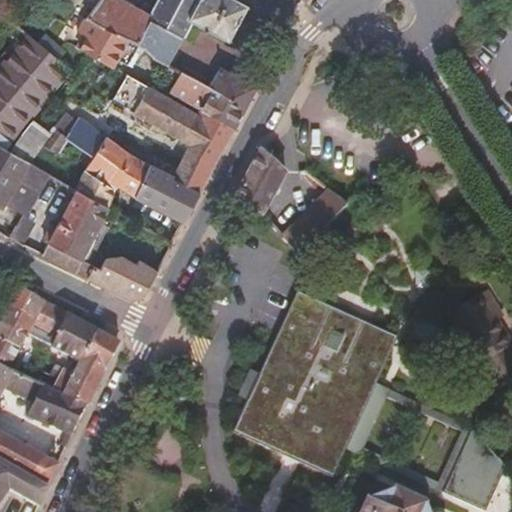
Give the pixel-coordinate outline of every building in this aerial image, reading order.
[(0,0),(0,11),(10,19),(25,2),(40,0),(56,14),(68,0),(0,0)] [(159,0),(151,15),(121,0),(102,0),(87,18),(130,40),(145,47),(154,57),(159,50),(171,57),(182,40),(184,41),(193,25),(227,42),(247,7),(233,0),(159,0)] [(0,26),(12,36),(19,27),(10,19),(0,11),(0,26)] [(90,54),(113,67),(130,40),(87,18),(78,30),(86,36),(81,48),(90,54)] [(29,121),(70,70),(59,61),(55,57),(27,34),(0,69),(0,210),(5,214),(8,208),(30,167),(32,164),(14,153),(11,152),(7,149),(29,121)] [(55,57),(59,61),(65,52),(62,49),(55,57)] [(159,61),(168,65),(171,57),(159,50),(154,57),(159,61)] [(230,135),(255,88),(221,70),(210,86),(182,73),(172,92),(208,113),(204,119),(230,135)] [(208,177),(230,135),(204,119),(182,107),(129,76),(115,102),(191,145),(182,161),(208,177)] [(95,157),(106,136),(79,118),(67,138),(68,139),(95,157)] [(45,145),(52,132),(35,121),(14,153),(32,164),(45,145)] [(68,139),(67,138),(54,130),(52,132),(45,145),(59,154),(68,139)] [(118,186),(135,196),(151,166),(136,157),(106,136),(95,157),(78,190),(108,208),(118,186)] [(260,152),(234,200),(261,218),(272,199),(285,173),(260,152)] [(184,223),(208,177),(182,161),(173,178),(151,166),(135,196),(184,223)] [(25,217),(51,175),(32,164),(30,167),(8,208),(25,217)] [(146,296),(158,274),(138,264),(136,267),(122,259),(108,259),(101,269),(82,260),(101,223),(108,208),(78,190),(58,227),(54,225),(47,241),(49,243),(43,256),(131,300),(146,296)] [(344,205),(327,192),(280,237),(296,254),(332,217),(344,205)] [(357,217),(344,205),(332,217),(339,223),(343,219),(350,225),(357,217)] [(33,222),(25,217),(11,241),(20,244),(33,222)] [(278,235),(267,224),(259,231),(269,242),(278,235)] [(0,363),(10,368),(26,335),(81,363),(99,331),(82,321),(17,287),(8,304),(9,305),(0,322),(0,363)] [(394,333),(298,290),(234,431),(331,474),(394,333)] [(511,332),(487,293),(450,316),(481,365),(483,363),(498,388),(511,378),(511,332)] [(122,343),(99,331),(81,363),(77,370),(74,375),(98,388),(122,343)] [(0,461),(48,488),(57,467),(0,435),(0,400),(6,389),(35,404),(29,417),(72,435),(88,407),(53,390),(45,386),(33,379),(10,368),(0,363),(0,461)] [(56,366),(45,386),(53,390),(63,370),(56,366)] [(53,390),(88,407),(98,388),(74,375),(63,370),(53,390)] [(452,490),(487,506),(508,460),(484,449),(488,439),(479,434),(452,490)] [(48,488),(0,461),(0,505),(10,491),(40,507),(48,488)] [(431,511),(429,509),(432,502),(400,488),(398,493),(378,500),(374,499),(367,511),(431,511)]
